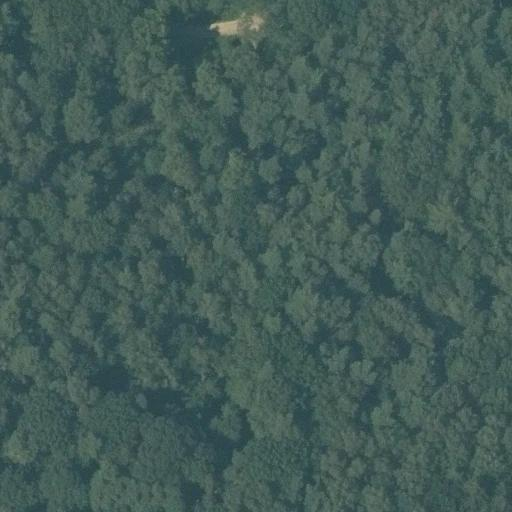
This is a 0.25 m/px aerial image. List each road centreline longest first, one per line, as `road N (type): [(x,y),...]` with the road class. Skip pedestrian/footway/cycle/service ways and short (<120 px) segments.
road 1 (track): [(155,27),(343,0)]
road 2 (track): [(155,27),(0,53)]
